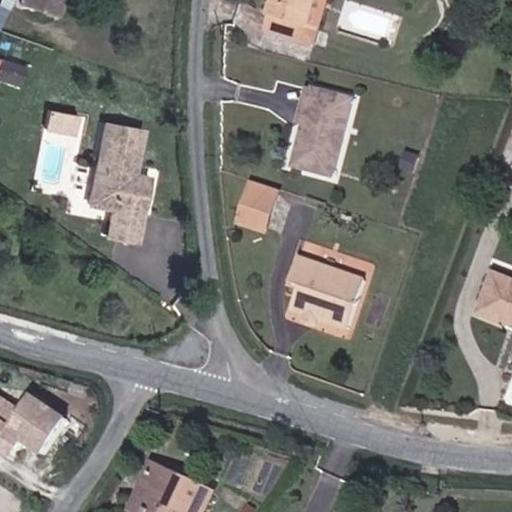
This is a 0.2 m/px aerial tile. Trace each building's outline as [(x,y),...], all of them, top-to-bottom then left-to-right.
[(61,15),(65,0),(28,0),(27,5),(61,15)] [(272,0),(269,13),(323,27),(329,0),(272,0)] [(319,42),(323,27),(269,13),(265,28),(319,42)] [(27,86),(32,68),(7,61),(2,80),(27,86)] [(292,169),(308,173),(328,96),(311,91),(292,169)] [(308,173),(330,178),(350,101),(328,96),(308,173)] [(47,109),(45,127),(83,133),(86,114),(47,109)] [(151,130),(110,122),(94,206),(116,211),(111,239),(143,245),(156,179),(136,175),(138,165),(144,166),(151,130)] [(250,177),(234,221),(266,232),(282,189),(250,177)] [(321,322),(350,332),(367,283),(298,261),(291,285),(301,288),(293,313),(304,317),(321,322)] [(477,326),(511,337),(511,290),(490,283),(477,326)] [(303,325),(318,330),(321,322),(304,317),(303,325)] [(0,443),(19,456),(42,422),(19,407),(0,395),(0,443)] [(45,418),(50,410),(26,395),(22,403),(45,418)] [(42,422),(45,418),(22,403),(19,407),(42,422)] [(209,511),(222,486),(164,458),(141,505),(153,511),(156,511),(160,504),(176,511),(209,511)]
